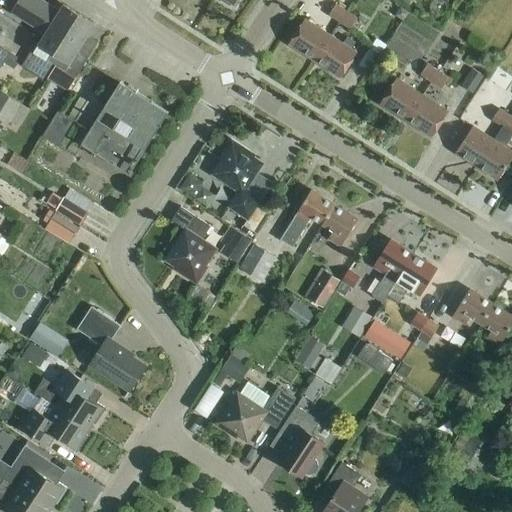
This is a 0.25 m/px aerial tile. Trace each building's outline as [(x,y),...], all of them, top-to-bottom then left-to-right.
[(32,51),(51,64),(74,78),(97,43),(87,36),(90,32),(39,0),(17,0),(9,14),(43,35),(32,51)] [(338,23),(345,11),(336,5),(329,17),(338,23)] [(414,8),(392,43),(420,60),(441,26),(414,8)] [(345,11),(338,23),(350,30),(358,18),(345,11)] [(313,62),(330,36),(304,20),(287,46),(313,62)] [(0,33),(2,30),(0,28),(0,67),(9,53),(0,47),(0,33)] [(330,36),(313,62),(339,79),(355,53),(330,36)] [(51,64),(32,51),(32,52),(30,51),(30,50),(19,68),(40,81),(51,64)] [(430,83),(438,71),(428,64),(420,76),(430,83)] [(511,77),(497,67),(488,81),(504,91),(511,79),(511,77)] [(474,94),(485,76),(475,69),(463,87),(474,94)] [(438,71),(430,83),(441,90),(449,78),(438,71)] [(405,122),(422,95),(396,78),(379,105),(405,122)] [(130,175),(168,113),(120,83),(81,144),(130,175)] [(0,91),(0,120),(7,125),(9,122),(17,127),(27,110),(20,105),(21,104),(0,91)] [(422,95),(405,122),(431,139),(448,112),(422,95)] [(51,120),(58,108),(53,105),(46,116),(51,120)] [(501,127),(508,116),(497,110),(491,120),(501,127)] [(60,147),(75,123),(59,114),(45,138),(60,147)] [(493,141),(476,168),(497,182),(511,158),(511,153),(504,148),(511,135),(511,119),(508,116),(501,127),(493,141)] [(493,141),(492,140),(472,127),(454,154),(476,168),(493,141)] [(248,221),(259,204),(243,194),(262,165),(252,158),(254,156),(231,141),(220,157),(222,158),(211,175),(237,192),(228,208),(248,221)] [(207,208),(215,196),(202,188),(204,185),(191,176),(181,191),(207,208)] [(81,227),(95,205),(71,190),(57,212),(81,227)] [(322,226),(334,206),(311,192),(294,218),(280,240),(292,247),(307,225),(306,225),(310,218),(322,226)] [(334,206),(322,226),(333,233),(328,240),(341,248),(357,221),(334,206)] [(196,285),(207,268),(205,267),(216,250),(202,241),(210,227),(181,208),(172,222),(185,230),(165,261),(175,267),(173,269),(196,285)] [(70,244),(80,228),(56,213),(46,229),(70,244)] [(220,253),(237,263),(251,241),(229,227),(219,242),(225,246),(220,253)] [(0,237),(0,261),(11,243),(0,237)] [(389,296),(413,256),(390,242),(373,268),(385,276),(377,289),(389,296)] [(263,282),(277,258),(254,245),(240,268),(263,282)] [(354,267),(367,272),(371,260),(358,255),(354,267)] [(413,256),(389,296),(399,302),(407,289),(420,298),(437,271),(413,256)] [(349,269),(342,281),(352,287),(359,276),(349,269)] [(325,273),(309,299),(324,309),(341,282),(325,273)] [(480,325),(492,306),(469,291),(453,318),(464,325),(469,318),(480,325)] [(511,318),(492,306),(480,325),(491,332),(487,339),(499,347),(511,325),(511,318)] [(129,393),(146,367),(121,351),(122,348),(111,341),(121,327),(91,307),(76,330),(102,347),(89,366),(129,393)] [(355,308),(343,327),(361,337),(372,319),(355,308)] [(421,332),(428,322),(417,315),(410,325),(421,332)] [(428,322),(421,332),(432,339),(439,329),(428,322)] [(49,354),(60,336),(40,324),(29,341),(49,354)] [(392,333),(383,348),(400,360),(410,344),(392,333)] [(0,361),(8,347),(2,343),(0,346),(0,361)] [(40,368),(48,355),(31,344),(23,357),(40,368)] [(307,372),(321,350),(310,344),(297,366),(307,372)] [(484,370),(491,358),(480,350),(472,362),(484,370)] [(321,371),(338,380),(348,362),(331,353),(321,371)] [(242,382),(251,367),(233,355),(223,370),(242,382)] [(13,364),(7,374),(17,381),(21,375),(19,368),(13,364)] [(56,386),(53,389),(54,390),(64,396),(56,408),(66,415),(89,429),(93,423),(93,424),(95,425),(106,409),(103,407),(96,403),(95,405),(86,400),(79,395),(86,384),(80,380),(66,370),(58,383),(56,385),(56,386)] [(220,372),(213,383),(220,387),(226,376),(220,372)] [(466,419),(485,388),(474,381),(455,412),(466,419)] [(276,430),(295,400),(277,388),(263,410),(237,393),(225,410),(223,408),(213,424),(236,439),(237,437),(247,444),(262,421),(276,430)] [(302,396),(299,402),(307,408),(311,402),(302,396)] [(313,475),(315,473),(316,471),(317,469),(318,467),(318,465),(317,462),(315,460),(314,459),(323,444),(310,436),(319,422),(296,407),(279,432),(293,441),(279,463),(301,477),(303,474),(306,475),(308,476),(310,475),(313,475)] [(34,409),(21,429),(49,447),(56,436),(70,446),(69,448),(77,453),(88,437),(85,435),(89,429),(66,415),(56,408),(49,419),(34,409)] [(495,445),(475,433),(467,428),(451,454),(480,471),(495,445)] [(11,468),(4,479),(18,488),(51,510),(54,504),(57,505),(68,489),(58,483),(42,472),(49,462),(25,446),(11,468)] [(358,511),(367,498),(352,489),(361,476),(341,463),(322,493),(332,499),(323,511),(358,511)] [(414,493),(425,479),(411,468),(400,482),(414,493)] [(0,483),(0,511),(48,511),(51,510),(18,488),(4,479),(3,479),(0,483)]
